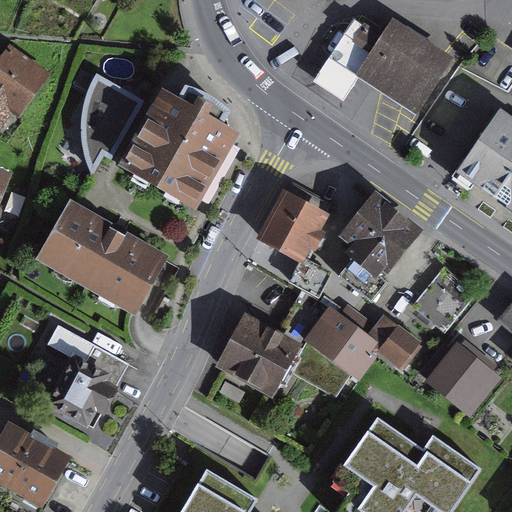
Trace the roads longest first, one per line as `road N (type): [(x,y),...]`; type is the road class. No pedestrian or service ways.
road 1 (tertiary): [(297,115),(98,511)]
road 2 (secondary): [(297,115),(511,265)]
road 3 (unknown): [(201,50),(160,86),(111,171),(127,216)]
road 4 (secondary): [(207,0),(244,70),(297,115)]
